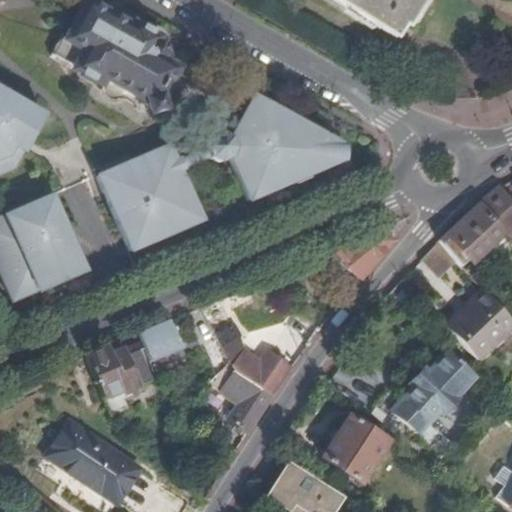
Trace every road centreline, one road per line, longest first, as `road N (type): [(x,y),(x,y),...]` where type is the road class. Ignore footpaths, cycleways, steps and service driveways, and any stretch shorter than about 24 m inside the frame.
road 1 (tertiary): [(0,362),(409,182)]
road 2 (residential): [(218,511),(335,339),(449,198)]
road 3 (unclassified): [(184,0),(422,135)]
